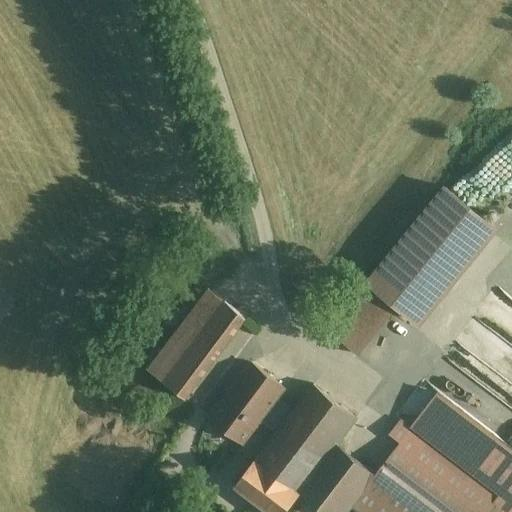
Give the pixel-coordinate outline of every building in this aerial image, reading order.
[(503,234),(450,190),(371,287),(425,326),(503,234)] [(511,265),(495,285),(511,299),(511,265)] [(260,328),(212,291),(152,368),(200,405),(260,328)] [(294,391),(257,364),(213,422),(264,461),(250,479),(276,496),(290,506),(300,511),(349,511),(358,501),(370,511),(494,511),(507,496),(406,420),(394,436),(402,442),(373,476),(339,453),(367,421),(320,386),(301,409),(288,399),(294,391)] [(237,470),(220,491),(249,511),(285,511),(290,506),(276,496),(237,470)]
